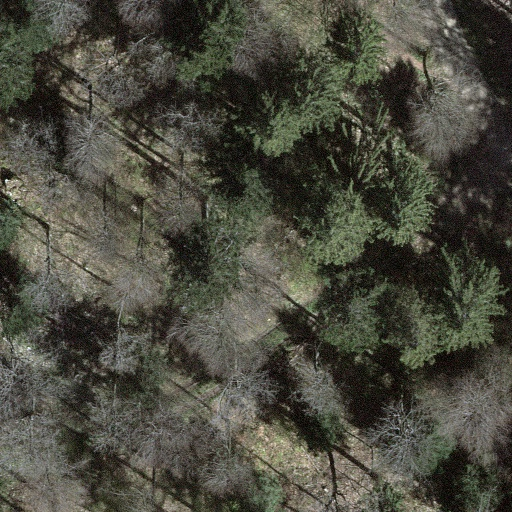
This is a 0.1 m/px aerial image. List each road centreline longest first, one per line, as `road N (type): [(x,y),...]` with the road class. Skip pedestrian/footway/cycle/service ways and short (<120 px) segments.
road 1 (track): [(493,150),(347,229),(249,322),(125,385)]
road 2 (track): [(511,156),(493,150),(454,63),(440,0)]
